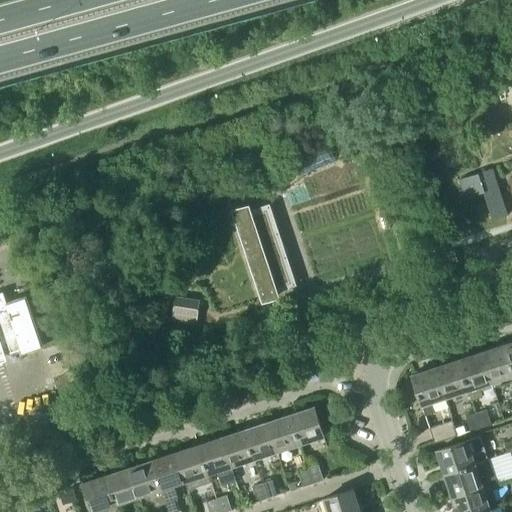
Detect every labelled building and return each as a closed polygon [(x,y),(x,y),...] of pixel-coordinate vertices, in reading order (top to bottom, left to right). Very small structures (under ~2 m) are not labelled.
[(466,198),(483,192),(492,219),(508,214),(492,168),(459,179),(466,198)] [(248,206),(235,211),(264,300),(278,295),(275,287),(291,282),(267,209),(251,214),(248,206)] [(0,347),(2,354),(18,348),(19,352),(39,346),(23,295),(3,302),(0,294),(0,293),(0,347)] [(174,304),(172,320),(197,324),(199,307),(174,304)] [(511,340),(503,343),(511,372),(511,340)] [(511,374),(511,372),(503,343),(480,351),(490,382),(511,374)] [(480,385),(490,382),(480,351),(457,358),(467,390),(469,389),(472,398),(483,395),(480,385)] [(457,358),(434,366),(444,397),(467,390),(457,358)] [(444,397),(434,366),(410,374),(423,415),(434,412),(431,401),(444,397)] [(322,435),(312,406),(288,414),(298,443),(322,435)] [(490,423),(486,409),(476,412),(480,427),(490,423)] [(480,427),(476,412),(466,415),(470,430),(480,427)] [(298,443),(288,414),(266,422),(275,451),(298,443)] [(435,441),(457,434),(455,428),(452,419),(430,426),(435,441)] [(275,451),(266,422),(243,430),(252,458),(275,451)] [(252,458),(243,430),(220,437),(230,466),(252,458)] [(480,436),(466,440),(465,440),(435,450),(443,473),(488,459),(480,436)] [(230,466),(220,437),(196,445),(206,473),(217,470),(222,484),(234,480),(230,466)] [(507,452),(511,450),(511,439),(503,442),(507,452)] [(206,473),(196,445),(174,452),(183,481),(206,473)] [(183,481),(174,452),(151,460),(162,495),(170,493),(172,490),(170,485),(183,481)] [(443,473),(450,497),(481,487),(480,485),(495,481),(488,459),(443,473)] [(162,495),(151,460),(128,468),(137,496),(148,493),(150,500),(153,501),(154,505),(164,503),(162,495)] [(308,467),(313,481),(323,478),(318,463),(308,467)] [(303,485),(313,481),(308,467),(298,470),(303,485)] [(137,496),(128,468),(105,475),(114,504),(137,496)] [(114,504),(105,475),(81,483),(91,511),(114,504)] [(278,494),(273,479),(262,482),(267,497),(278,494)] [(298,480),(289,483),(291,490),(301,487),(298,480)] [(257,500),(267,497),(262,482),(252,485),(257,500)] [(450,497),(455,511),(479,511),(488,509),(481,487),(450,497)] [(78,500),(74,488),(63,491),(67,503),(78,500)] [(358,511),(352,489),(322,499),(326,511),(358,511)] [(222,511),(232,509),(227,494),(217,497),(221,511),(222,511)] [(210,511),(221,511),(217,497),(206,501),(210,511)] [(0,509),(0,511),(24,511),(21,502),(0,509)]
